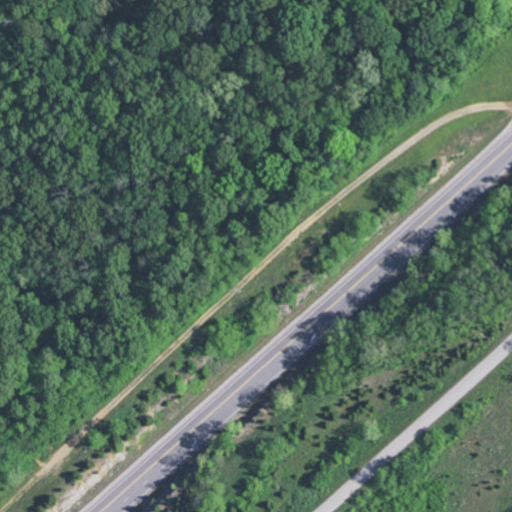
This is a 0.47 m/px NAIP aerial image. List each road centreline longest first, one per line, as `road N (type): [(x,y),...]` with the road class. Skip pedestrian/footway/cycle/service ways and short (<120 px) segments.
road 1 (primary): [(511,144),(98,511)]
road 2 (residential): [(511,343),(324,511)]
